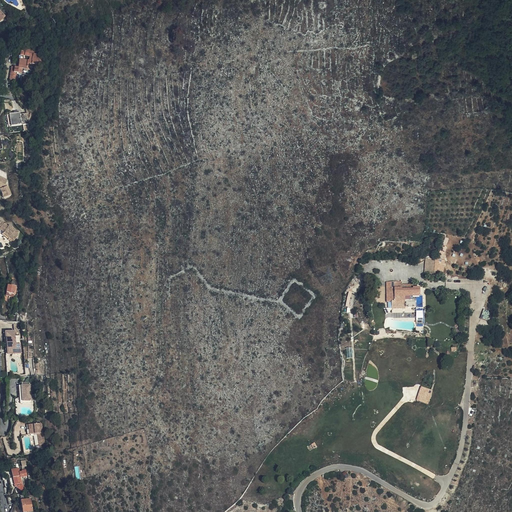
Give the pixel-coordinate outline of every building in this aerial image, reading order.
[(33,52),(29,51),(29,49),(22,48),(21,57),(24,57),(28,58),(27,61),(24,60),(20,60),(19,68),(11,67),(10,78),(17,79),(17,73),(22,74),(23,70),(31,71),(31,69),(35,70),(35,69),(39,69),(39,67),(43,67),(44,60),(40,59),(40,57),(33,56),(33,52)] [(9,116),(10,128),(21,126),(29,124),(27,114),(20,115),(19,114),(14,115),(9,116)] [(0,189),(1,189),(4,198),(11,195),(8,186),(6,186),(5,183),(7,179),(0,177),(0,189)] [(0,221),(0,228),(1,228),(5,231),(3,234),(10,239),(11,237),(16,240),(19,235),(17,234),(19,232),(16,230),(17,229),(10,225),(9,226),(6,223),(4,222),(0,221)] [(14,242),(16,240),(11,237),(10,239),(3,234),(5,231),(1,228),(0,228),(0,237),(4,240),(7,243),(8,243),(5,247),(9,249),(11,246),(14,242)] [(425,258),(425,273),(436,273),(436,269),(444,269),(444,258),(425,258)] [(15,287),(13,287),(8,286),(6,292),(6,296),(10,297),(13,297),(15,287)] [(484,311),(481,318),(487,320),(489,313),(484,311)] [(6,332),(6,333),(7,348),(11,348),(12,354),(21,353),(20,335),(15,336),(15,331),(6,332)] [(17,386),(17,395),(20,395),(20,402),(28,401),(27,383),(20,384),(21,386),(17,386)] [(421,386),(417,400),(429,404),(433,390),(421,386)] [(20,395),(17,395),(18,404),(28,403),(28,401),(20,402),(20,395)] [(38,445),(40,444),(43,444),(41,423),(26,425),(27,434),(36,433),(38,445)] [(22,484),(20,478),(19,472),(19,469),(11,471),(15,485),(22,484)] [(30,499),(20,501),(22,511),(28,511),(32,511),(30,499)]
